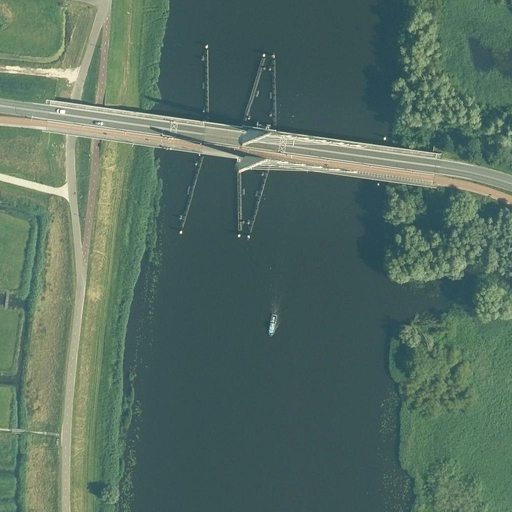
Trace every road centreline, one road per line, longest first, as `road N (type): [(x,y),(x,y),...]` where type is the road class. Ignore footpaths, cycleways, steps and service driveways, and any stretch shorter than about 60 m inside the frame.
road 1 (secondary): [(511,184),(435,166),(0,106)]
road 2 (unclassified): [(107,7),(80,82),(71,141),(81,277)]
road 3 (unclassified): [(64,511),(81,277)]
